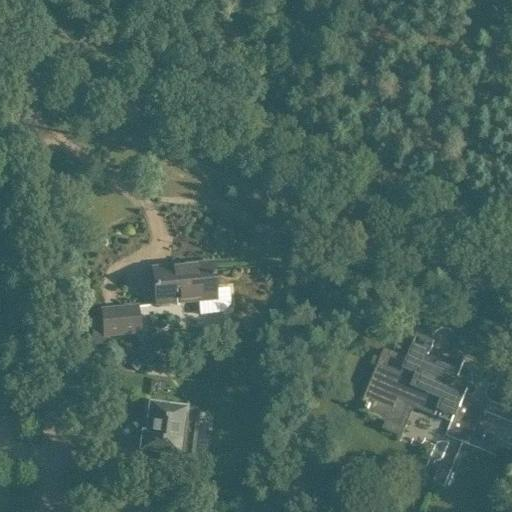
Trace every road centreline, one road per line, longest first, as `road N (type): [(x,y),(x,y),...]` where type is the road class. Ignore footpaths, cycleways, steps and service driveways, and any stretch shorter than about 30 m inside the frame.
road 1 (secondary): [(511,249),(32,54)]
road 2 (residential): [(47,511),(32,54)]
